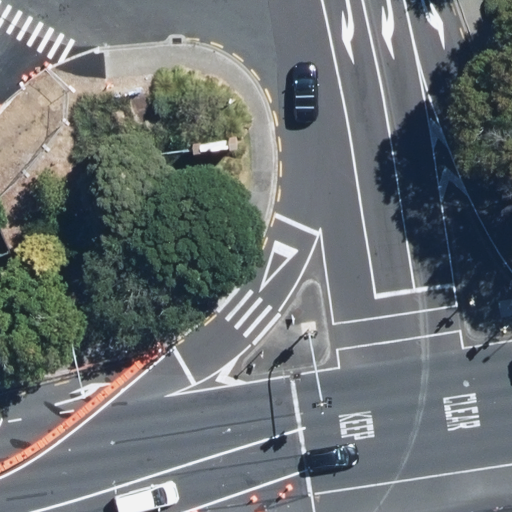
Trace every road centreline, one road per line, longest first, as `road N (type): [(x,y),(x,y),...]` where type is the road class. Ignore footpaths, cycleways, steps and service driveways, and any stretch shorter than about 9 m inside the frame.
road 1 (primary): [(39,467),(211,353),(306,228),(384,79),(511,224)]
road 2 (primary): [(39,467),(511,384)]
